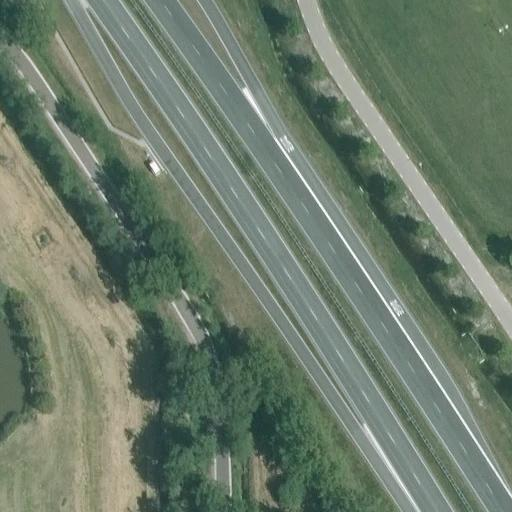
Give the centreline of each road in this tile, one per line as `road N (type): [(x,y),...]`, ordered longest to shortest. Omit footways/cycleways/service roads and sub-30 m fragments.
road 1 (trunk): [(503,511),(158,0)]
road 2 (trunk): [(101,0),(436,511)]
road 3 (unclassified): [(222,511),(214,385),(199,338),(39,85),(0,40)]
road 4 (unclassified): [(506,317),(338,71),(306,0)]
